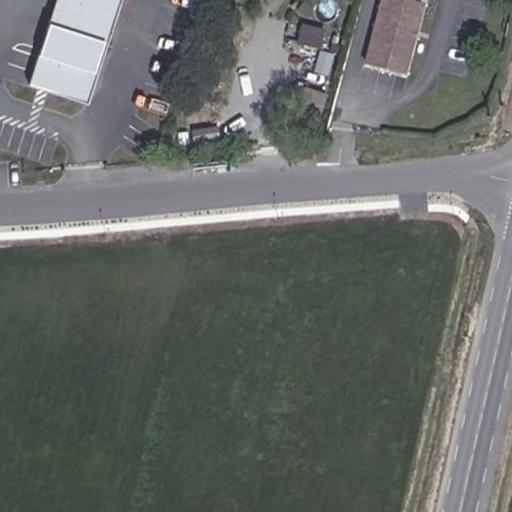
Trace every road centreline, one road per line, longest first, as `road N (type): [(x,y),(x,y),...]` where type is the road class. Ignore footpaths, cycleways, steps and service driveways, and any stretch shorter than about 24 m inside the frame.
road 1 (tertiary): [(511,182),(452,175),(0,211)]
road 2 (primary): [(511,280),(459,511)]
